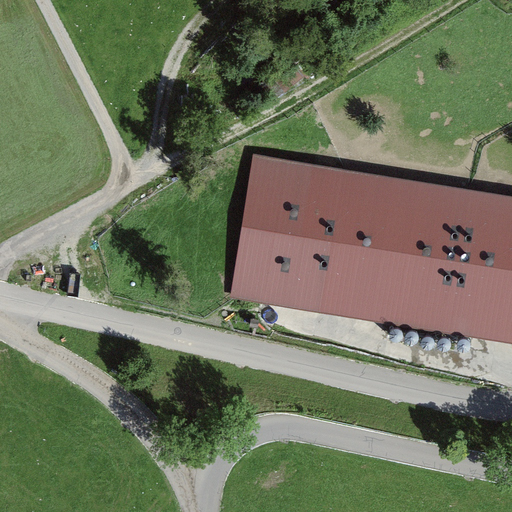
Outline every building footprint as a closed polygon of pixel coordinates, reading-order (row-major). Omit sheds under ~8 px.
[(511,192),(249,154),(228,293),(511,335),(511,192)] [(399,319),(396,319),(394,320),(392,321),(390,323),(390,325),(390,327),(390,329),(392,331),(394,333),(396,333),(398,333),(400,332),(402,331),(403,329),(404,326),(403,324),(402,322),(401,320),(399,319)] [(415,322),(413,322),(411,322),(408,323),(407,325),(406,327),(406,329),(407,332),(408,334),(410,335),(412,336),(415,336),(417,335),(419,333),(420,331),(420,329),(420,326),(419,324),(417,323),(415,322)] [(431,324),(429,324),(427,325),(425,326),(423,328),(422,330),(422,332),(423,334),(424,336),(426,338),(428,338),(431,338),(433,337),(435,336),(436,334),(436,331),(436,329),(435,327),(433,325),(431,324)] [(447,327),(445,327),(443,327),(441,329),(439,330),(439,333),(438,335),(439,337),(440,339),(442,341),(445,341),(447,341),(449,340),(451,339),(452,336),(453,334),(452,332),(451,330),(450,328),(447,327)] [(467,330),(465,329),(462,330),(460,331),(459,333),(458,335),(458,337),(459,340),(460,342),(462,343),(464,344),(467,344),(469,343),(471,341),(472,339),(472,337),(472,334),(471,332),(469,331),(467,330)]
